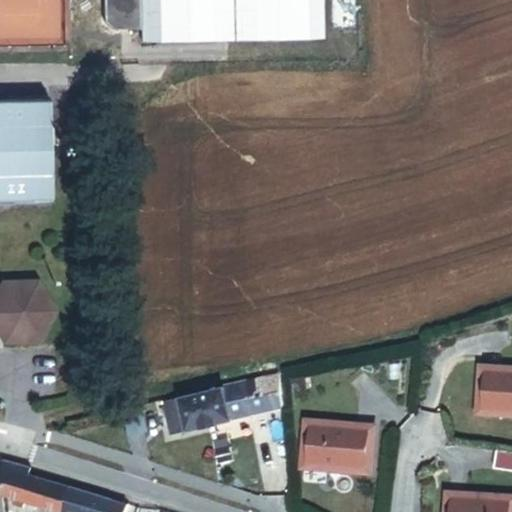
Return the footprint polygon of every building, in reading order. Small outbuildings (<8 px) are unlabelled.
[(321,39),(320,0),(103,0),(104,28),(140,28),(140,41),(321,39)] [(0,203),(49,203),(49,101),(0,100),(0,203)] [(36,281),(3,281),(0,286),(0,330),(7,340),(40,340),(55,309),(36,281)] [(511,411),(511,368),(480,366),(477,409),(511,411)] [(221,396),(230,394),(227,384),(164,399),(171,424),(185,421),(185,422),(225,413),(221,396)] [(300,463),(369,469),(373,426),(304,420),(300,463)] [(511,452),(498,450),(495,466),(511,469),(511,452)] [(62,511),(62,510),(68,487),(27,475),(29,467),(4,460),(2,494),(62,511)] [(123,511),(126,503),(68,487),(62,510),(62,511),(65,511),(123,511)] [(447,511),(511,511),(511,500),(449,496),(447,511)]
